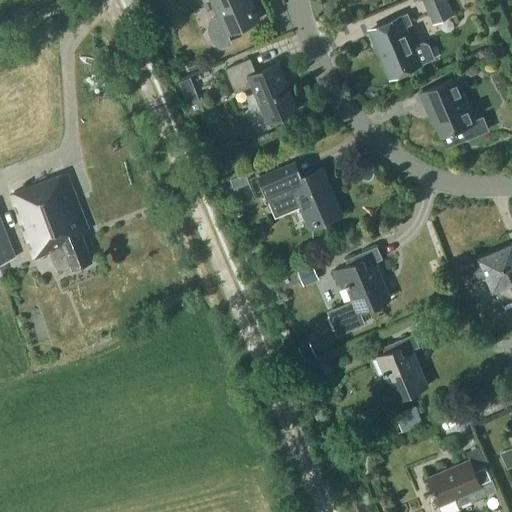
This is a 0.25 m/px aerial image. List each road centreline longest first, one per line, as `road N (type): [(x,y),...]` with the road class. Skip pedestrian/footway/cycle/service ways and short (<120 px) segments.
road 1 (track): [(323,511),(109,0)]
road 2 (residential): [(511,183),(442,182),(392,158),(338,95),(296,0)]
